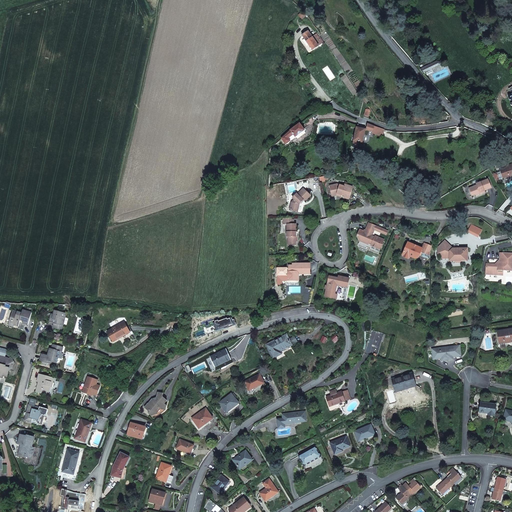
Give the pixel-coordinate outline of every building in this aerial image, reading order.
[(308,32),(303,36),(313,50),(317,56),(323,52),(319,46),(312,37),(308,32)] [(312,37),(319,46),(324,42),(318,33),(312,37)] [(424,75),(433,71),(432,69),(441,64),(441,63),(437,61),(419,69),(424,75)] [(290,131),(281,139),(285,145),(290,141),(289,139),(294,135),(296,138),(305,131),(300,124),(290,131)] [(365,130),(357,128),(356,136),(353,135),(352,141),(354,141),(353,146),(358,146),(359,142),(362,143),(365,130)] [(503,178),(509,176),(508,176),(510,174),(511,175),(511,167),(510,169),(508,167),(507,167),(500,170),(500,171),(492,174),(496,180),(503,178)] [(477,185),(469,188),(472,196),(475,194),(476,195),(481,193),(480,192),(484,191),(492,188),(488,179),(476,184),(477,185)] [(337,184),(329,186),(331,194),(336,193),(344,196),(345,196),(344,198),(349,199),(353,187),(345,184),(344,186),(337,184)] [(289,210),(297,212),(299,205),(303,200),(305,202),(311,196),(303,189),(297,195),(296,194),(292,198),(294,200),(291,202),(289,210)] [(357,235),(360,241),(368,244),(369,243),(372,245),(371,246),(380,250),(384,240),(375,236),(375,238),(372,236),(374,230),(376,226),(369,223),(365,231),(364,231),(360,230),(357,235)] [(296,232),(296,224),(294,224),(287,224),(287,237),(288,237),(288,245),(296,245),(296,242),(297,242),(297,237),(296,237),(296,232)] [(374,230),(386,235),(388,231),(376,226),(374,230)] [(358,245),(378,254),(380,250),(371,246),(372,245),(369,243),(368,244),(360,241),(358,245)] [(449,258),(449,261),(455,261),(456,263),(460,263),(461,261),(461,260),(468,260),(468,249),(453,249),(445,241),(438,248),(439,254),(441,254),(449,253),(449,255),(449,258)] [(403,255),(404,257),(408,259),(410,258),(411,257),(415,259),(418,258),(420,255),(421,252),(426,254),(430,254),(430,250),(431,247),(425,244),(422,249),(408,243),(403,255)] [(496,265),(486,264),(486,272),(490,272),(492,274),(498,275),(498,273),(503,273),(503,270),(511,270),(511,253),(500,253),(500,262),(499,262),(496,265)] [(286,281),(295,281),(295,276),(298,274),(310,274),(310,264),(292,264),(292,265),(288,265),(288,268),(277,268),(277,277),(286,277),(286,281)] [(337,295),(335,294),(337,286),(347,288),(349,279),(338,276),(338,278),(337,280),(334,280),(335,278),(329,277),(327,286),(325,286),(325,289),(326,289),(324,297),(336,299),(337,295)] [(12,320),(11,324),(14,325),(18,326),(20,322),(20,320),(24,321),(23,323),(28,325),(32,313),(30,313),(31,310),(26,308),(25,311),(23,310),(22,313),(17,312),(17,314),(12,313),(11,318),(12,320)] [(66,313),(55,310),(54,314),(53,316),(51,315),(49,323),(54,324),(53,328),(60,330),(61,325),(63,326),(66,313)] [(127,327),(124,322),(107,331),(113,341),(121,336),(122,337),(130,332),(127,327)] [(511,328),(497,331),(499,342),(511,340),(511,342),(511,341),(511,328)] [(289,339),(286,335),(267,345),(270,351),(273,356),(273,358),(281,354),(280,351),(291,345),(289,339)] [(294,337),(289,339),(291,345),(297,342),(294,337)] [(42,354),(40,361),(43,361),(47,362),(53,364),(54,362),(57,363),(59,352),(61,352),(63,347),(53,345),(52,349),(50,349),(48,356),(42,354)] [(453,357),(461,356),(459,346),(451,347),(451,348),(449,348),(449,347),(443,348),(443,349),(441,349),(441,348),(432,349),(433,359),(442,358),(442,361),(453,359),(453,357)] [(227,350),(217,354),(223,363),(231,359),(227,350)] [(217,354),(210,357),(215,367),(223,363),(217,354)] [(5,358),(0,356),(0,377),(3,378),(4,376),(8,377),(9,372),(8,371),(9,368),(10,368),(14,369),(15,364),(13,359),(5,358)] [(400,377),(401,390),(416,385),(412,373),(400,377)] [(39,374),(37,382),(39,382),(41,383),(41,385),(37,388),(36,392),(43,394),(45,392),(49,393),(50,387),(52,387),(53,382),(51,382),(52,378),(39,374)] [(260,374),(245,382),(249,391),(264,383),(260,374)] [(96,385),(98,380),(88,377),(83,392),(92,395),(92,394),(97,395),(100,386),(96,385)] [(392,379),(396,392),(401,390),(400,377),(392,379)] [(347,390),(342,392),(345,401),(350,399),(347,390)] [(337,394),(336,394),(339,403),(345,401),(342,392),(337,394)] [(165,410),(166,406),(164,404),(167,401),(163,397),(163,394),(158,393),(157,398),(159,400),(156,404),(154,402),(155,401),(152,399),(148,404),(145,408),(148,411),(149,410),(149,412),(148,412),(151,415),(151,416),(157,414),(157,412),(157,411),(160,408),(162,410),(165,410)] [(231,394),(220,403),(227,413),(239,403),(235,399),(237,398),(236,396),(234,397),(232,394),(231,394)] [(339,403),(336,394),(331,396),(327,397),(330,406),(339,403)] [(480,412),(488,413),(488,415),(494,416),(496,405),(481,403),(480,412)] [(27,416),(24,421),(32,423),(33,419),(38,424),(41,416),(42,416),(42,415),(44,416),(46,416),(48,410),(40,407),(39,411),(34,409),(35,406),(29,405),(28,412),(27,416)] [(206,409),(192,419),(199,429),(213,419),(206,409)] [(279,428),(285,427),(284,424),(306,421),(305,412),(283,415),(283,419),(278,420),(279,428)] [(89,431),(92,424),(81,420),(75,439),(85,442),(89,431)] [(142,439),(145,427),(131,423),(128,435),(134,436),(137,437),(142,439)] [(371,425),(355,432),(359,441),(365,439),(364,438),(375,434),(371,425)] [(19,452),(26,454),(25,456),(32,458),(34,448),(32,447),(35,437),(27,435),(27,436),(27,438),(25,437),(26,436),(21,435),(18,444),(21,445),(22,445),(22,447),(21,446),(19,452)] [(346,437),(331,443),(335,454),(343,451),(342,450),(350,446),(346,437)] [(190,455),(194,445),(180,439),(176,449),(190,455)] [(316,446),(299,456),(301,460),(305,466),(321,457),(316,446)] [(77,462),(76,461),(79,452),(68,449),(63,472),(74,474),(77,462)] [(246,451),(233,460),(240,470),(253,460),(246,451)] [(123,468),(129,457),(121,453),(114,467),(112,474),(121,476),(123,468)] [(162,463),(156,478),(166,482),(168,476),(172,467),(162,463)] [(452,474),(446,480),(452,486),(461,477),(460,476),(463,473),(459,469),(456,472),(455,471),(452,474)] [(224,488),(229,482),(221,475),(212,487),(219,494),(224,488)] [(498,477),(495,488),(503,490),(506,479),(506,478),(503,477),(502,478),(498,477)] [(269,479),(265,482),(268,487),(267,488),(260,493),(265,501),(278,492),(269,479)] [(446,480),(436,489),(442,495),(452,486),(446,480)] [(406,483),(403,486),(411,496),(421,487),(416,481),(412,484),(409,486),(406,483)] [(400,502),(399,503),(401,505),(405,501),(411,496),(403,486),(402,485),(398,489),(402,493),(396,498),(400,502)] [(495,488),(492,499),(500,502),(503,490),(495,488)] [(164,500),(166,493),(153,490),(149,502),(156,504),(161,505),(163,499),(164,500)] [(243,511),(251,506),(244,498),(229,509),(231,511),(243,511)] [(204,508),(208,511),(210,511),(216,505),(210,499),(204,508)] [(386,502),(376,511),(377,511),(388,511),(393,508),(390,505),(389,506),(386,502)]
